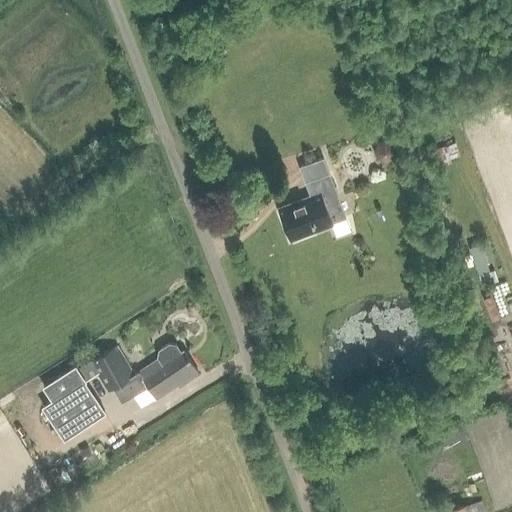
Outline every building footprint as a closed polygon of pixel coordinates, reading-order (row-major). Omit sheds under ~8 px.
[(370,114),(375,126),(387,121),(382,110),(370,114)] [(391,145),(385,141),(377,144),(374,152),(376,159),(384,163),(391,160),(394,155),(391,145)] [(289,239),(345,218),(329,177),(306,185),(310,198),(278,210),(289,239)] [(480,284),(497,279),(492,263),(494,262),(487,239),(468,245),(480,284)] [(183,350),(180,352),(175,345),(168,344),(158,350),(157,357),(160,361),(136,376),(115,344),(77,368),(75,364),(42,385),(51,399),(41,405),(63,439),(104,412),(85,382),(97,375),(104,386),(111,382),(124,401),(149,385),(157,397),(177,384),(178,386),(198,373),(183,350)] [(462,422),(430,437),(437,451),(469,436),(462,422)] [(485,511),(482,501),(465,506),(465,504),(451,508),(452,511),(485,511)]
